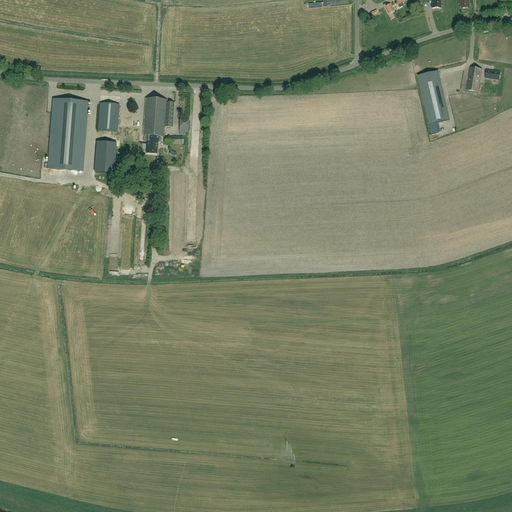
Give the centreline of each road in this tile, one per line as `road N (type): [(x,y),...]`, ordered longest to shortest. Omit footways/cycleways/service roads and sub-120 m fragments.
road 1 (unclassified): [(0,71),(276,88),(357,63)]
road 2 (unclassified): [(357,63),(456,29),(511,26)]
